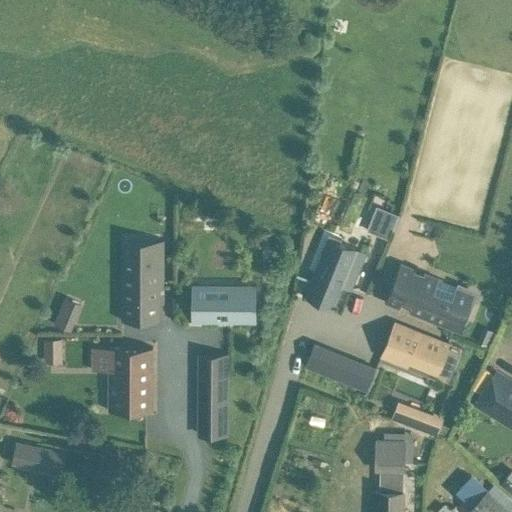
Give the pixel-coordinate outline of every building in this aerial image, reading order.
[(388,237),(398,213),(381,206),(371,230),(388,237)] [(351,289),(366,251),(341,241),(342,238),(341,237),(332,258),(322,254),(315,272),(314,271),(313,272),(314,273),(305,296),(334,307),(339,293),(338,293),(341,285),(351,289)] [(164,286),(164,241),(138,241),(138,242),(125,242),(124,295),(122,295),(122,317),(160,317),(160,295),(155,295),(155,286),(164,286)] [(415,269),(416,268),(401,262),(385,300),(400,307),(403,299),(412,303),(409,310),(459,330),(463,320),(467,322),(475,302),(453,293),(457,284),(425,271),(424,273),(415,269)] [(193,285),(193,282),(192,282),(192,321),(193,321),(193,318),(256,319),(256,321),(257,321),(257,283),(256,283),(256,294),(234,294),(234,286),(211,286),(211,285),(193,285)] [(275,317),(275,308),(263,308),(263,317),(275,317)] [(70,329),(75,317),(59,311),(55,323),(70,329)] [(438,372),(450,342),(395,320),(380,355),(408,366),(410,361),(438,372)] [(47,359),(66,359),(65,336),(46,336),(47,359)] [(309,365),(371,390),(380,366),(318,341),(309,365)] [(153,369),(153,346),(93,346),(93,368),(109,369),(120,369),(120,386),(109,386),(109,409),(147,409),(147,369),(153,369)] [(232,350),(201,350),(201,433),(231,433),(232,350)] [(511,424),(511,379),(496,369),(476,402),(511,424)] [(437,434),(441,423),(426,417),(422,428),(437,434)] [(405,470),(406,461),(406,436),(376,436),(375,470),(405,470)] [(16,441),(12,462),(62,472),(67,451),(16,441)] [(511,489),(511,469),(502,481),(511,489)] [(10,475),(5,502),(17,504),(22,478),(10,475)] [(510,511),(471,475),(457,488),(463,495),(450,508),(454,511),(510,511)] [(404,511),(405,489),(404,489),(380,490),(373,489),(372,511),(404,511)]
